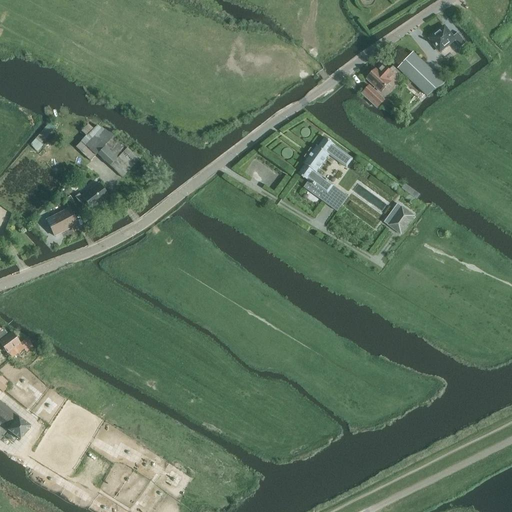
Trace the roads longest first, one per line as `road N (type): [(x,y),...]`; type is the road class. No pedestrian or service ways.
road 1 (tertiary): [(0,292),(128,237),(451,0)]
road 2 (unknown): [(511,422),(335,511)]
